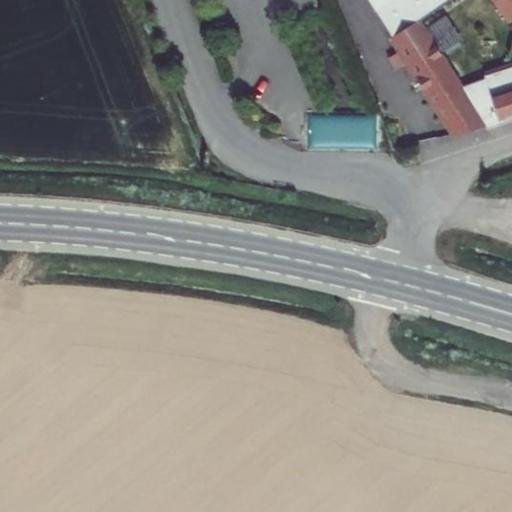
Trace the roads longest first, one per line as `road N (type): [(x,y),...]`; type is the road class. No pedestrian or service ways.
road 1 (secondary): [(0,222),(198,242),(399,282)]
road 2 (residential): [(511,144),(430,170),(399,282)]
